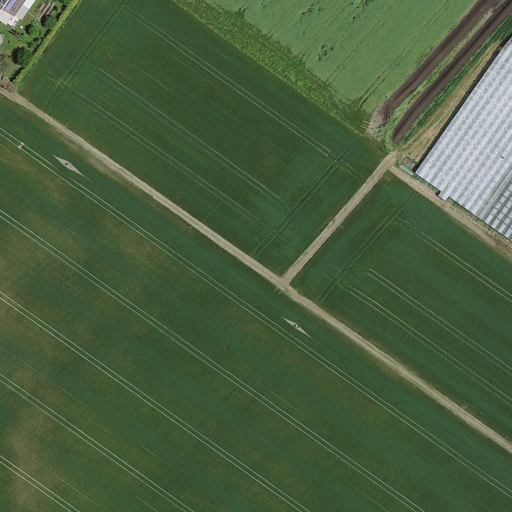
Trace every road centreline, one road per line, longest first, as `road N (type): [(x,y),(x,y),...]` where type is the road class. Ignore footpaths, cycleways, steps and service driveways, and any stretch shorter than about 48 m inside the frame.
road 1 (track): [(282,287),(511,23)]
road 2 (track): [(282,287),(0,86)]
road 3 (track): [(511,449),(282,287)]
